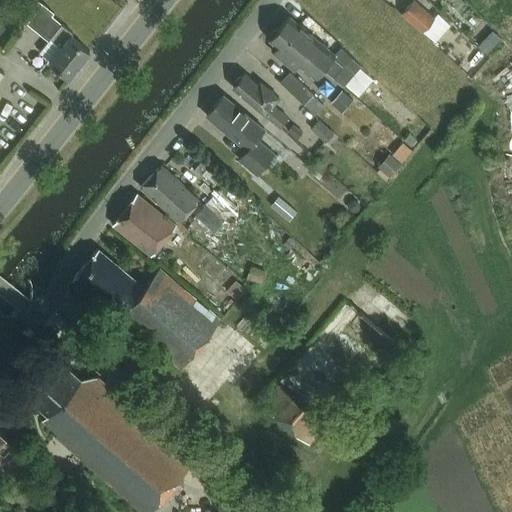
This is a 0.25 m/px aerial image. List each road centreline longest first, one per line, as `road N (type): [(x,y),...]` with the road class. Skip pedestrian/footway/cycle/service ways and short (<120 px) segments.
road 1 (unclassified): [(36,313),(287,0)]
road 2 (tertiary): [(0,213),(172,0)]
